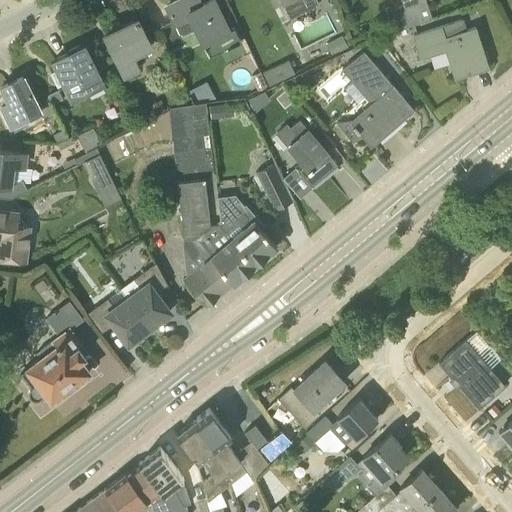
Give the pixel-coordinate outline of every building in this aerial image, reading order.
[(233,27),(228,30),(213,0),(208,0),(195,7),(192,0),(176,0),(166,5),(175,23),(191,15),(204,43),(202,44),(209,57),(240,42),(233,27)] [(316,0),(270,0),(281,23),(319,4),(316,0)] [(424,0),(401,0),(405,13),(394,16),(400,34),(431,22),(424,0)] [(132,56),(151,47),(137,19),(105,35),(124,74),(138,67),(132,56)] [(414,39),(421,58),(422,58),(421,55),(448,46),(457,75),(455,76),(456,77),(489,67),(488,65),(486,65),(474,29),(476,28),(476,26),(463,30),(461,21),(414,39)] [(326,44),(332,55),(349,47),(343,35),(326,44)] [(102,83),(83,46),(53,61),(72,98),(102,83)] [(349,120),(335,122),(352,142),(362,135),(371,145),(414,109),(365,52),(342,71),(352,83),(357,78),(376,100),(350,121),(349,120)] [(294,73),(288,59),(262,71),(269,86),(294,73)] [(267,86),(259,71),(250,75),(258,90),(267,86)] [(42,117),(52,112),(52,113),(53,112),(47,101),(46,101),(46,102),(37,106),(22,76),(1,86),(9,101),(2,104),(1,104),(14,131),(29,124),(24,114),(37,107),(42,117)] [(159,98),(151,103),(157,114),(165,110),(159,98)] [(222,117),(221,103),(209,104),(210,118),(222,117)] [(175,169),(212,165),(205,104),(168,108),(175,169)] [(291,128),(286,123),(274,132),(287,147),(288,146),(305,165),(298,170),(311,185),(337,163),(300,120),(291,128)] [(101,142),(92,126),(75,135),(84,151),(101,142)] [(10,181),(12,166),(24,167),(26,152),(0,149),(0,197),(10,198),(27,190),(21,179),(15,182),(10,181)] [(82,161),(87,170),(103,162),(99,153),(82,161)] [(274,163),(255,172),(274,211),(292,202),(274,163)] [(197,240),(233,282),(254,265),(223,228),(222,228),(221,229),(208,225),(208,217),(205,179),(191,180),(197,240)] [(197,240),(191,180),(177,181),(178,204),(185,274),(182,278),(207,306),(214,299),(215,299),(227,289),(226,289),(233,282),(197,240)] [(235,218),(223,228),(254,265),(268,253),(268,252),(276,246),(262,229),(265,227),(245,203),(232,214),(235,218)] [(0,258),(25,261),(29,226),(17,224),(18,212),(0,209),(0,258)] [(127,298),(148,326),(169,311),(155,292),(167,283),(156,261),(133,278),(140,287),(127,298)] [(47,286),(42,279),(41,279),(35,284),(35,285),(40,292),(41,292),(47,287),(47,286)] [(127,342),(148,326),(127,298),(114,307),(107,298),(99,304),(127,342)] [(38,399),(39,398),(45,394),(50,400),(90,371),(80,358),(85,355),(78,346),(81,343),(70,328),(83,318),(69,300),(46,317),(59,335),(37,351),(40,356),(26,367),(26,368),(20,372),(31,386),(30,388),(29,388),(29,390),(28,391),(28,392),(28,393),(29,395),(30,396),(30,397),(31,398),(32,399),(34,399),(35,399),(36,399),(38,399)] [(439,361),(478,407),(505,384),(465,338),(439,361)] [(320,413),(315,407),(344,380),(325,360),(294,388),(291,385),(278,397),(305,427),(320,413)] [(356,437),(378,418),(358,397),(337,416),(339,418),(333,423),(324,414),(305,431),(314,441),(329,427),(344,443),(354,435),(356,437)] [(500,410),(494,403),(487,409),(493,416),(500,410)] [(209,407),(193,420),(219,455),(218,456),(229,469),(224,473),(230,483),(235,495),(253,481),(269,466),(251,441),(239,450),(244,457),(239,461),(226,440),(231,436),(209,407)] [(511,419),(499,431),(511,445),(511,419)] [(219,455),(193,420),(177,432),(199,461),(203,458),(215,473),(202,482),(208,500),(230,483),(224,473),(229,469),(218,456),(219,455)] [(267,440),(255,424),(244,431),(251,441),(256,448),(267,440)] [(362,457),(356,462),(359,466),(353,471),(369,488),(380,478),(381,478),(392,468),(393,469),(396,466),(395,465),(407,455),(397,443),(398,442),(390,432),(362,457)] [(305,452),(314,443),(306,434),(296,443),(305,452)] [(160,446),(139,462),(163,494),(172,511),(189,511),(186,505),(190,501),(182,481),(181,479),(183,478),(167,456),(168,455),(165,452),(160,446)] [(327,475),(335,485),(337,486),(353,471),(359,466),(356,462),(349,455),(327,475)] [(172,511),(163,494),(139,462),(125,472),(106,487),(124,511),(172,511)] [(412,511),(418,507),(439,488),(421,468),(400,487),(402,489),(396,494),(388,484),(372,497),(355,511),(374,511),(378,509),(380,511),(412,511)] [(335,485),(327,475),(321,480),(329,490),(335,485)] [(124,511),(106,487),(89,500),(98,511),(124,511)] [(418,507),(412,511),(451,511),(456,508),(439,488),(418,507)] [(72,511),(98,511),(89,500),(72,511)]
